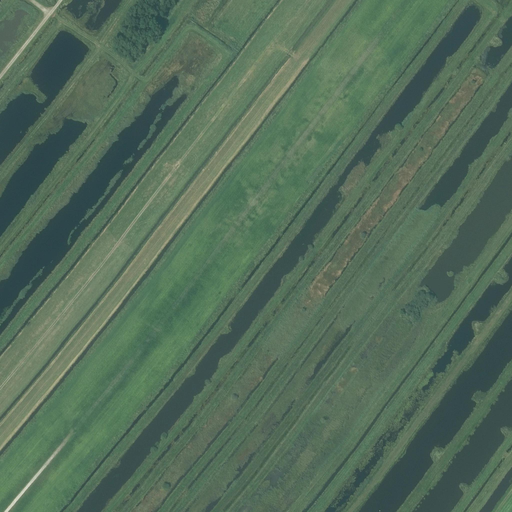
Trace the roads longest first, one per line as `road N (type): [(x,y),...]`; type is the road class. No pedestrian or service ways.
road 1 (track): [(407,0),(5,511)]
road 2 (track): [(49,13),(133,73),(106,114)]
